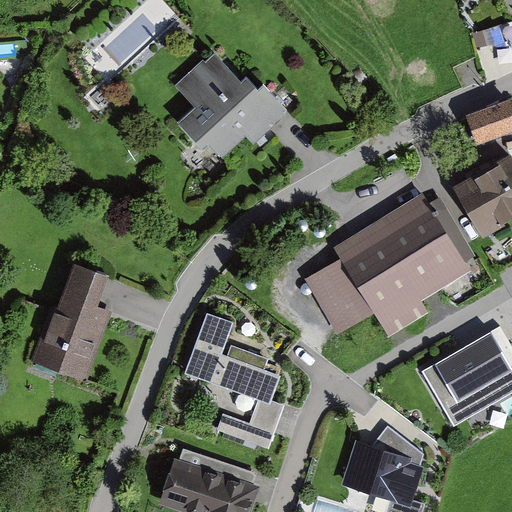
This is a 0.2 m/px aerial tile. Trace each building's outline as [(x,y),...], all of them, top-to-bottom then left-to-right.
[(499,25),(473,34),(478,49),(495,43),(501,59),(509,56),(499,25)] [(288,116),(215,44),(172,87),(191,106),(172,125),(212,165),(241,136),(254,149),(288,116)] [(511,112),(508,100),(453,119),(464,150),(511,133),(511,112)] [(511,173),(501,154),(434,194),(466,247),(511,219),(511,173)] [(417,197),(330,254),(388,341),(427,316),(419,303),(466,273),(417,197)] [(104,278),(67,264),(29,365),(86,386),(113,314),(93,307),(98,292),(104,278)] [(317,279),(294,295),(314,322),(336,306),(317,279)] [(232,325),(201,314),(179,376),(258,404),(249,428),(223,419),(216,437),(265,454),(281,408),(267,403),(276,379),(263,374),(267,361),(225,346),(232,325)] [(421,377),(453,438),(511,406),(511,378),(492,340),(421,377)] [(389,449),(354,440),(341,490),(403,506),(413,468),(386,461),(389,449)] [(248,511),(256,490),(171,463),(157,507),(171,511),(248,511)]
